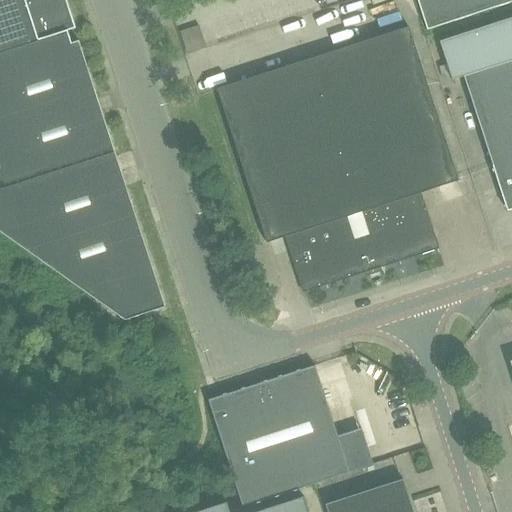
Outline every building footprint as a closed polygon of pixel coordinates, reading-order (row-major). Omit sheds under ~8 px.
[(0,0),(0,232),(125,320),(166,307),(115,153),(79,41),(72,44),(67,31),(76,29),(66,0),(0,0)] [(416,0),(426,30),(449,23),(441,0),(416,0)] [(483,0),(441,0),(449,23),(487,10),(483,0)] [(511,0),(483,0),(487,10),(511,2),(511,0)] [(511,17),(441,41),(453,79),(463,76),(493,169),(507,211),(511,209),(511,17)] [(303,292),(367,271),(368,276),(382,272),(381,267),(438,248),(420,194),(458,181),(408,27),(217,89),(267,243),(285,237),(303,292)] [(315,366),(265,382),(262,383),(296,490),(314,484),(349,473),(315,366)] [(262,383),(249,388),(209,401),(237,488),(243,507),(296,490),(262,383)] [(327,511),(413,511),(403,479),(325,505),(327,511)] [(226,511),(224,503),(195,511),(305,511),(301,497),(255,511),(226,511)]
